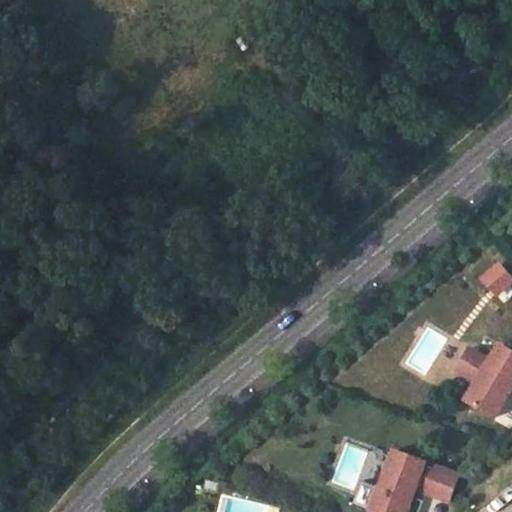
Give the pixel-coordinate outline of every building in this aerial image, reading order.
[(272,15),(285,39),(307,27),(294,3),(272,15)] [(511,351),(500,344),(490,361),(477,382),(466,400),(495,417),(511,388),(511,351)] [(462,370),(459,364),(466,354),(472,353),(473,350),(469,348),(456,370),(461,372),(462,370)] [(477,382),(490,361),(473,350),(472,353),(466,354),(459,364),(462,370),(461,372),(477,382)] [(450,501),(461,471),(397,446),(383,484),(378,482),(368,509),(375,511),(406,511),(416,488),(450,501)]
